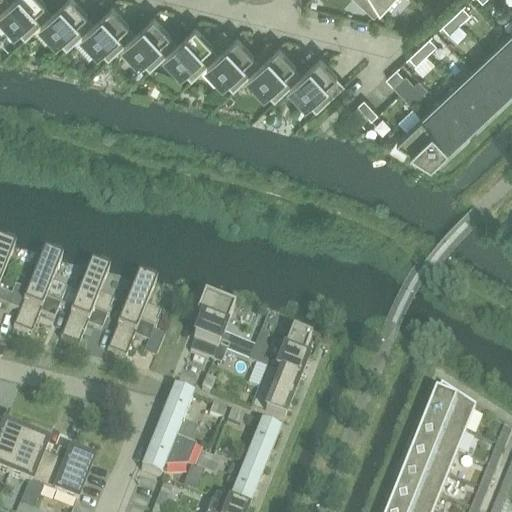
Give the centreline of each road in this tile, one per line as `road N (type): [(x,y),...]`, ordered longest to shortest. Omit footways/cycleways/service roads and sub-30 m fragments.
road 1 (residential): [(107,511),(146,408),(0,369)]
road 2 (residential): [(269,19),(392,50)]
